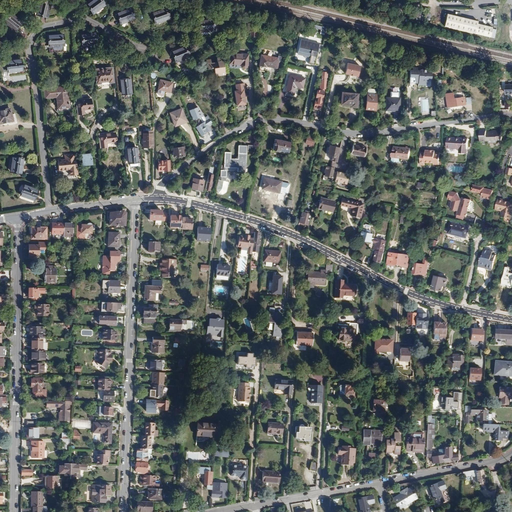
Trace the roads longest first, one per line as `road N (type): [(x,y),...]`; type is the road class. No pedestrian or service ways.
road 1 (tertiary): [(157,197),(257,220),(423,298),(511,319)]
road 2 (residential): [(160,183),(263,119),(347,133),(511,113)]
road 3 (residential): [(122,511),(136,199)]
road 4 (residential): [(49,212),(30,40),(41,27),(84,17),(150,53)]
road 5 (residential): [(14,511),(18,217)]
road 6 (residential): [(359,0),(511,0)]
road 7 (residential): [(301,21),(441,55)]
road 8 (residential): [(379,481),(511,453)]
road 9 (residential): [(254,504),(379,481)]
